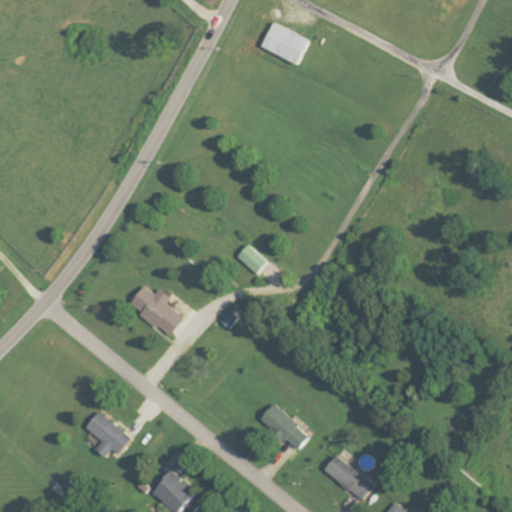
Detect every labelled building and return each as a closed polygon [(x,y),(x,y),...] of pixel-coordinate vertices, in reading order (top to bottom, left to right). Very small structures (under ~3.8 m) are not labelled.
[(314,40),(278,23),(266,47),(302,65),(314,40)] [(262,275),(272,261),(252,245),(241,259),(262,275)] [(175,337),(190,319),(172,304),(177,298),(166,289),(161,295),(150,286),(135,305),(175,337)] [(301,451),(314,437),(279,405),(266,419),(301,451)] [(107,442),(101,449),(111,457),(117,449),(124,455),(137,439),(105,412),(91,428),(107,442)] [(329,471),(367,500),(379,485),(341,456),(329,471)] [(159,493),(183,511),(186,511),(202,492),(175,472),(159,493)] [(391,511),(412,511),(400,502),(391,511)]
